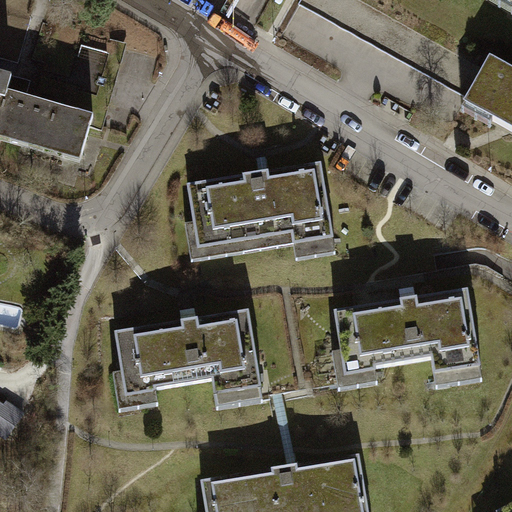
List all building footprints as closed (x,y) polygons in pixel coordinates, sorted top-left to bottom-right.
[(511,0),(454,0),(511,33),(511,0)] [(0,6),(0,142),(80,165),(92,127),(103,130),(128,43),(0,6)] [(511,63),(477,44),(449,93),(511,128),(511,63)] [(349,169),(207,186),(217,270),(359,252),(349,169)] [(0,287),(17,244),(0,237),(0,287)] [(495,296),(350,317),(361,397),(507,376),(495,296)] [(284,322),(133,334),(140,417),(291,405),(284,322)] [(0,457),(23,432),(0,410),(0,457)] [(388,511),(384,469),(221,484),(223,511),(388,511)]
